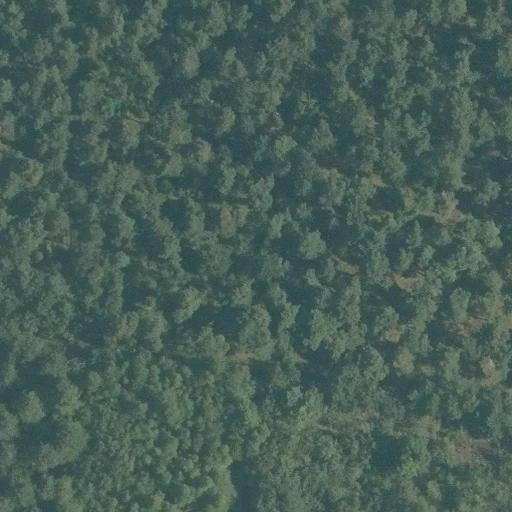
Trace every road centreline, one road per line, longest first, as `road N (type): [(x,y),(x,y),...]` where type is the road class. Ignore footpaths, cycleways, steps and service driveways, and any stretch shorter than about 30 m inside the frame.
road 1 (track): [(83,359),(511,390)]
road 2 (track): [(83,359),(75,0)]
road 3 (track): [(82,511),(83,359)]
